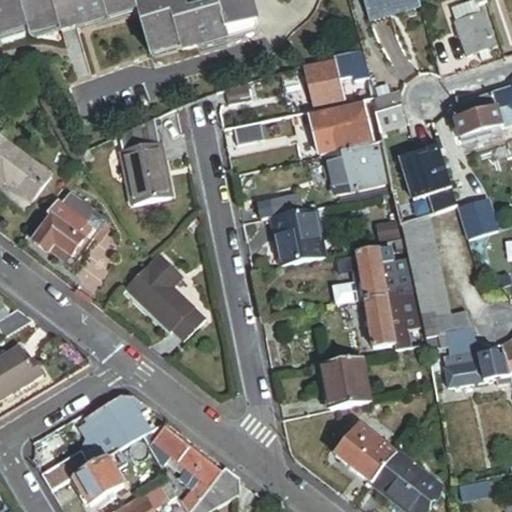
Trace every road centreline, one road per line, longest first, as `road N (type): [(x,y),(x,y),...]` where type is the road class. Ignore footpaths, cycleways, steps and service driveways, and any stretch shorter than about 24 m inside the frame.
road 1 (residential): [(200,101),(277,478)]
road 2 (residential): [(125,362),(277,478)]
road 3 (residential): [(0,266),(125,362)]
road 4 (residential): [(125,362),(0,445)]
